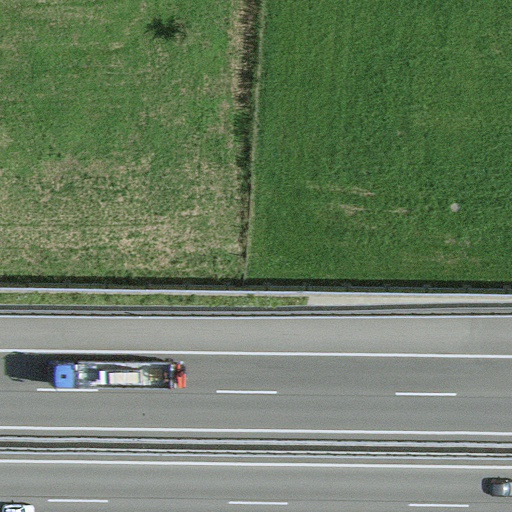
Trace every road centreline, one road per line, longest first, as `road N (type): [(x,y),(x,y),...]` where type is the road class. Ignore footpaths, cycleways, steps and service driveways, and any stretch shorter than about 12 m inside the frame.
road 1 (motorway): [(511,396),(0,390)]
road 2 (motorway): [(0,508),(306,511)]
